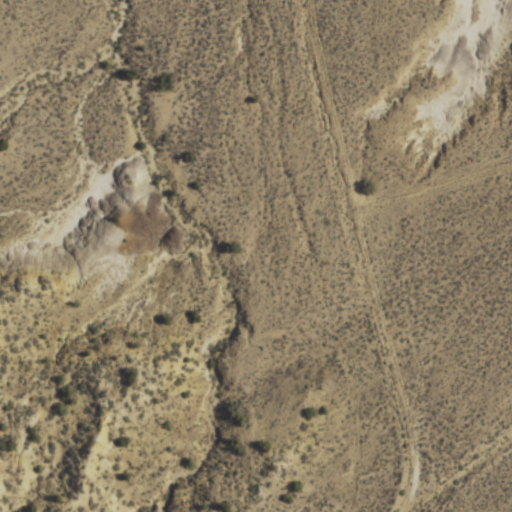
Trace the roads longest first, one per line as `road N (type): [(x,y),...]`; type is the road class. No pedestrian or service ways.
road 1 (residential): [(375,0),(351,209),(417,466),(394,511)]
road 2 (residential): [(407,511),(511,434)]
